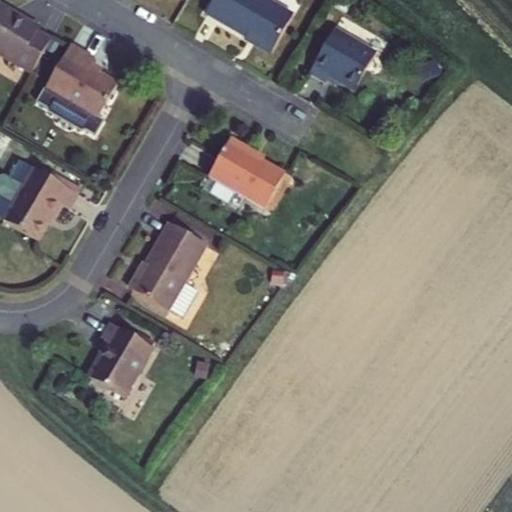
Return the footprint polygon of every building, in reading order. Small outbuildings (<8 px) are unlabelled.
[(275,66),(297,30),(246,0),(226,0),(210,28),(275,66)] [(0,59),(32,79),(52,44),(35,34),(38,31),(0,8),(0,59)] [(357,105),(380,67),(340,44),(314,88),(330,97),(334,91),(357,105)] [(94,63),(71,49),(38,105),(47,110),(48,115),(81,134),(85,133),(94,138),(102,124),(97,121),(117,88),(89,71),(94,63)] [(247,155),(228,144),(205,183),(261,216),(281,183),(243,161),(247,155)] [(0,207),(0,220),(7,224),(42,245),(63,207),(72,212),(81,198),(55,183),(25,165),(14,183),(10,180),(4,181),(0,187),(0,197),(5,200),(0,207)] [(58,179),(55,183),(81,198),(83,193),(58,179)] [(287,187),(281,183),(261,216),(268,220),(287,187)] [(200,253),(165,232),(127,296),(176,325),(193,298),(179,290),(200,253)] [(148,354),(107,330),(100,343),(106,347),(85,382),(120,402),(148,354)]
